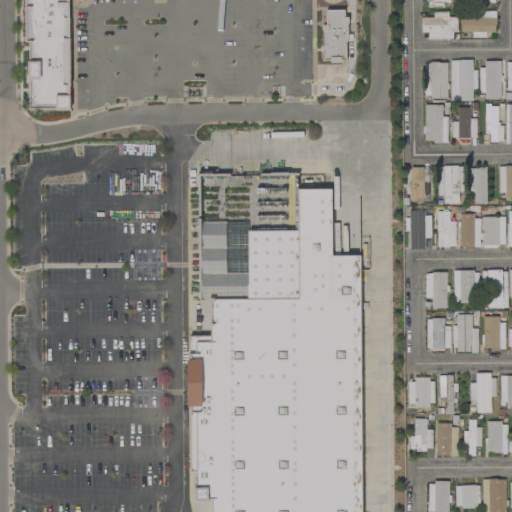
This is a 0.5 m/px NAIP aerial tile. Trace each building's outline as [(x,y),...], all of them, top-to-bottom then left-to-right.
[(25,0),(25,109),(69,109),(69,0),(25,0)] [(345,10),(324,10),(324,25),(321,25),(321,61),(345,61),(345,10)] [(421,33),(427,32),(427,39),(454,39),(454,18),(448,18),(447,12),(433,12),(433,17),(421,18),(421,33)] [(495,14),(460,13),(460,32),(471,32),(471,38),(485,38),(485,32),(495,33),(495,14)] [(449,60),(450,101),(471,100),(471,90),(476,90),(476,70),(472,70),(472,60),(449,60)] [(480,98),(500,99),(500,61),(480,61),(480,98)] [(446,98),(446,63),(424,63),(423,97),(446,98)] [(447,142),(446,117),(440,117),(440,105),(423,105),(423,142),(447,142)] [(496,126),(496,107),(484,107),(483,133),(499,133),(499,126),(496,126)] [(476,119),(469,119),(469,108),(456,108),(456,122),(451,122),(451,138),(475,139),(476,119)] [(442,203),(458,204),(458,194),(461,194),(462,167),(437,166),(436,196),(442,196),(442,203)] [(511,166),(499,167),(499,199),(511,198),(511,166)] [(424,202),(425,168),(410,168),(409,202),(424,202)] [(467,168),(468,194),(473,193),(473,204),(486,204),(485,168),(467,168)] [(195,177),(321,176),(321,190),(329,190),(330,262),(353,262),(354,511),(211,511),(211,504),(195,505),(195,476),(182,476),(182,337),(196,337),(195,177)] [(436,247),(455,247),(455,221),(448,221),(448,212),(436,212),(436,247)] [(458,247),(478,248),(479,216),(459,215),(458,247)] [(480,217),(481,245),(504,245),(503,217),(480,217)] [(452,271),(452,302),(474,302),(474,271),(452,271)] [(506,308),(505,271),(483,271),(484,308),(506,308)] [(424,273),(424,298),(430,298),(430,309),(446,308),(446,273),(424,273)] [(453,352),(477,352),(476,328),(470,328),(470,315),(455,315),(456,326),(453,326),(453,352)] [(502,317),(482,317),(482,349),(502,349),(502,317)] [(490,413),(490,397),(493,397),(493,373),(474,373),(474,383),(468,383),(468,402),(475,402),(475,413),(490,413)] [(438,398),(445,398),(445,413),(456,413),(455,376),(438,376),(438,398)] [(499,406),(511,405),(511,376),(499,376),(499,406)] [(406,380),(407,406),(431,406),(431,379),(406,380)] [(432,430),(425,430),(425,419),(413,419),(413,437),(408,437),(408,451),(431,451),(432,430)] [(480,447),(480,428),(474,427),(474,420),(467,420),(465,456),(474,456),(474,447),(480,447)] [(486,453),(506,453),(505,422),(485,422),(486,453)] [(457,425),(435,424),(435,456),(456,456),(457,425)] [(504,511),(504,479),(481,480),(481,511),(504,511)] [(426,511),(433,511),(447,511),(448,483),(427,482),(426,511)] [(478,485),(454,486),(455,508),(478,507),(478,485)]
